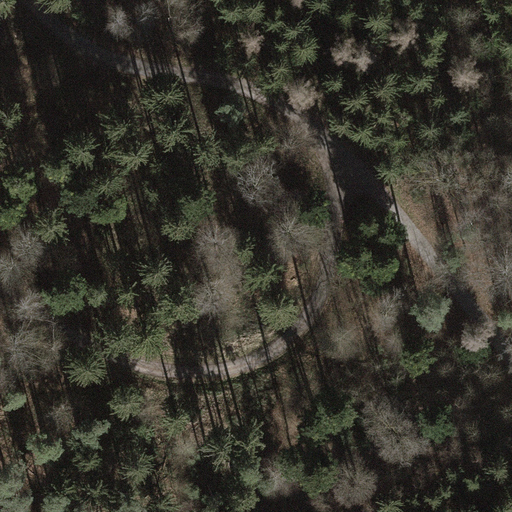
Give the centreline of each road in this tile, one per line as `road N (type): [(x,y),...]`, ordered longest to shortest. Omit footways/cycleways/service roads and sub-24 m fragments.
road 1 (track): [(29,0),(109,60),(209,73),(287,98),(336,146),(511,362)]
road 2 (track): [(0,289),(75,343),(150,365),(220,371),(265,358),(302,334),(330,264),(336,146)]
